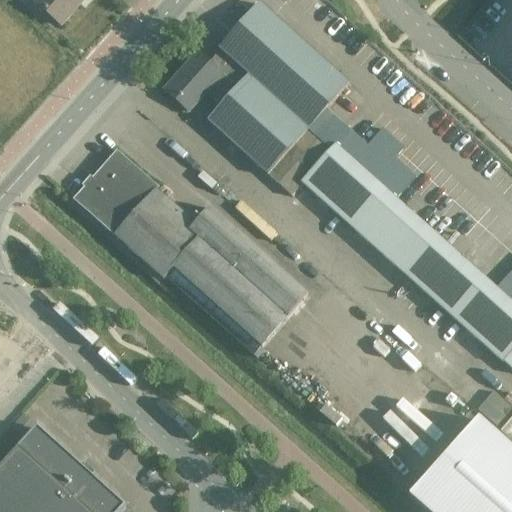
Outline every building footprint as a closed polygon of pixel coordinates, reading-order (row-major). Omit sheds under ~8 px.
[(62,27),(85,0),(37,0),(35,3),(62,27)] [(198,54),(165,91),(189,113),(208,92),(224,107),(210,123),(278,185),(292,197),(303,185),(503,364),(504,363),(511,370),(511,273),(497,290),(396,201),(416,179),(395,160),(405,149),(383,130),(367,148),(327,112),(350,86),(327,65),(303,44),(260,5),(220,50),(222,51),(209,65),(198,54)] [(158,190),(117,154),(75,202),(164,281),(166,278),(255,357),(309,297),(210,209),(195,226),(157,191),(158,190)] [(497,426),(511,405),(511,404),(494,391),(478,412),(497,426)] [(511,511),(511,450),(479,421),(410,499),(424,511),(511,511)] [(0,511),(121,511),(126,508),(38,429),(0,470),(0,511)]
